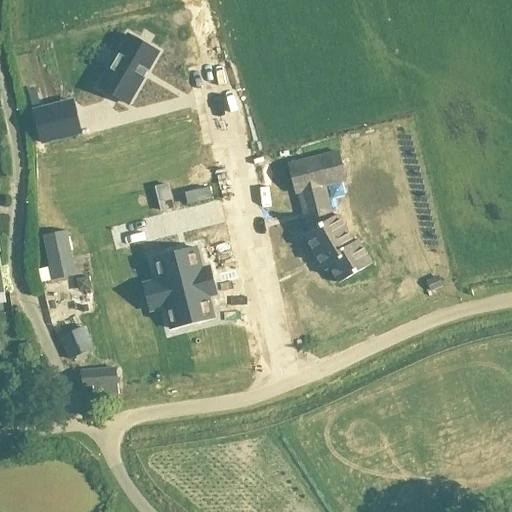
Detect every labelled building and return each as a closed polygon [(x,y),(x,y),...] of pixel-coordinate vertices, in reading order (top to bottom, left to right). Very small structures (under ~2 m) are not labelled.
[(157,55),(127,38),(97,90),(127,107),(157,55)] [(72,104),(33,114),(41,146),(80,136),(72,104)] [(336,154),(289,166),(296,196),(306,194),(307,199),(301,201),(309,233),(321,227),(331,220),(323,189),(344,184),(336,154)] [(166,187),(154,189),(160,213),(172,210),(166,187)] [(309,233),(303,237),(313,255),(311,256),(321,272),(327,269),(338,286),(371,266),(357,242),(353,245),(336,217),(331,220),(321,227),(309,233)] [(195,250),(152,261),(152,262),(158,283),(164,310),(170,331),(169,331),(170,332),(213,321),(212,320),(207,299),(212,297),(205,271),(200,272),(195,251),(195,250)] [(111,270),(115,280),(110,282),(107,274),(87,280),(93,299),(135,285),(129,264),(111,270)] [(93,399),(117,397),(115,371),(81,374),(82,391),(92,390),(93,399)]
